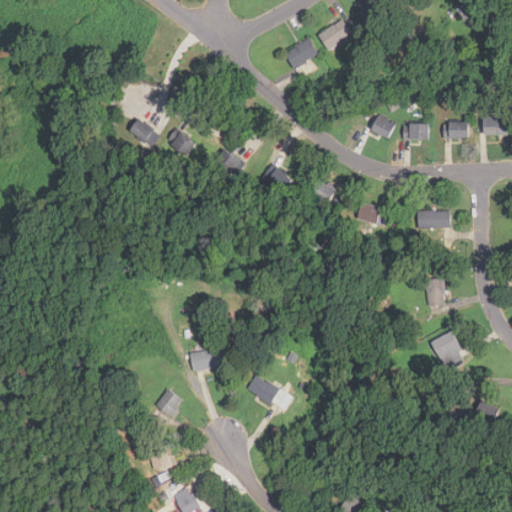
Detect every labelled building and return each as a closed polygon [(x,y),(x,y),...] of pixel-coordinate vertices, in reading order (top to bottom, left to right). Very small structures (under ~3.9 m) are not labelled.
[(385,6),(379,0),(360,0),(355,5),(369,20),(385,6)] [(353,34),(343,19),(320,34),(330,49),(353,34)] [(287,53),(297,68),(319,53),(309,38),(287,53)] [(511,116),(484,116),(484,134),(511,134),(511,116)] [(373,133),(389,138),(394,123),(378,117),(373,133)] [(130,133),(146,143),(155,129),(139,119),(130,133)] [(444,122),(444,137),(469,137),(469,122),(444,122)] [(406,139),(429,139),(429,124),(406,124),(406,139)] [(185,157),(195,144),(181,133),(171,145),(185,157)] [(242,160),(224,151),(218,163),(235,173),(242,160)] [(273,166),(263,180),(279,192),(289,179),(273,166)] [(315,178),(307,192),(326,203),(335,189),(315,178)] [(358,200),(353,217),(374,222),(379,205),(358,200)] [(450,210),(419,210),(419,228),(450,228),(450,210)] [(445,276),(428,276),(428,305),(445,305),(445,276)] [(443,365),(464,356),(454,332),(433,341),(443,365)] [(222,350),(192,352),(193,369),(223,368),(222,350)] [(285,412),(294,397),(256,375),(247,390),(285,412)] [(182,401),(170,391),(158,404),(170,415),(182,401)] [(480,396),(472,413),(492,422),(499,406),(480,396)] [(173,464),(166,445),(149,450),(155,470),(173,464)] [(184,511),(192,511),(201,505),(187,487),(173,498),(184,511)] [(344,494),(335,511),(337,511),(369,511),(371,509),(344,494)]
